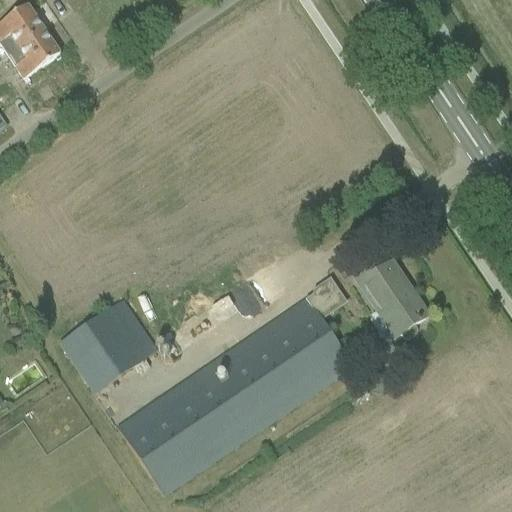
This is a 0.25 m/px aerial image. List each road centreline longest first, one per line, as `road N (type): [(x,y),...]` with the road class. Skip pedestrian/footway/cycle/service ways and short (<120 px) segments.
road 1 (unclassified): [(0,154),(229,0)]
road 2 (secondary): [(511,202),(376,0)]
